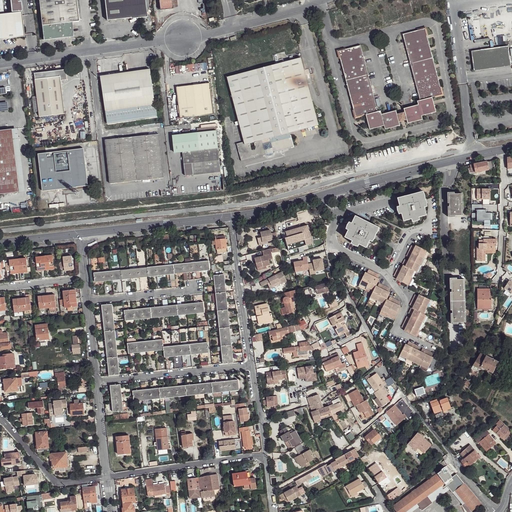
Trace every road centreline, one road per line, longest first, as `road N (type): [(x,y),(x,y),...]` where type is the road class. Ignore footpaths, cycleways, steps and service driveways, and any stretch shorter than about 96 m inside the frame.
road 1 (unclassified): [(0,64),(208,34),(321,0)]
road 2 (residential): [(331,245),(335,269),(400,393),(497,511)]
road 3 (secondary): [(511,148),(233,215)]
road 4 (residential): [(266,453),(108,475)]
road 5 (residential): [(97,381),(250,365)]
road 6 (secondary): [(233,215),(80,231)]
road 7 (residential): [(233,215),(250,365)]
road 8 (residential): [(108,475),(56,481),(0,420)]
